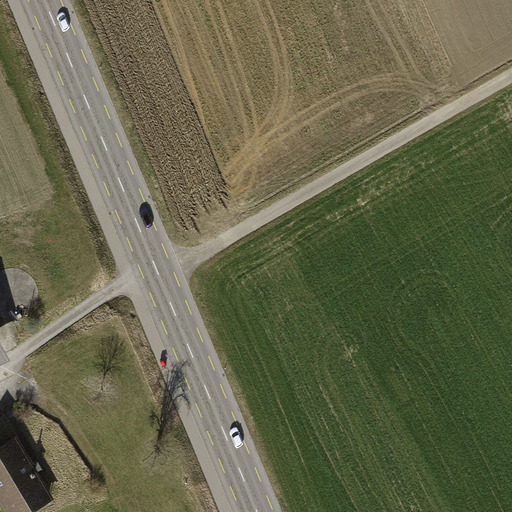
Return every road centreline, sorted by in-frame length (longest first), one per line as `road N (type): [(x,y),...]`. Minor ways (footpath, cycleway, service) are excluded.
road 1 (track): [(511,73),(196,255),(113,288),(0,369)]
road 2 (tertiary): [(257,511),(45,0)]
road 3 (track): [(128,511),(70,422),(0,391)]
